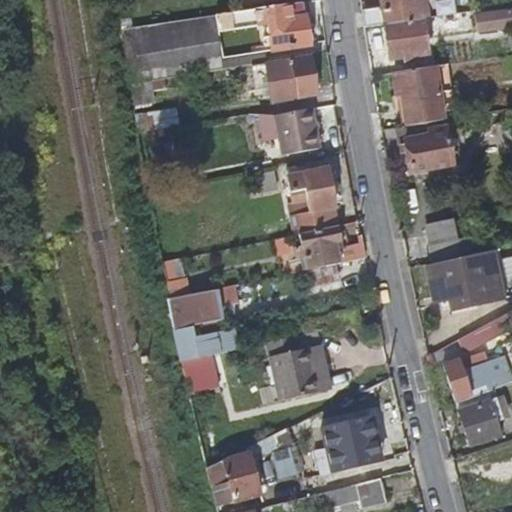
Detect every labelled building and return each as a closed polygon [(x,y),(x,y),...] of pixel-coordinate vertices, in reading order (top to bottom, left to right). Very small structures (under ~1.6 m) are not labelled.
[(362,11),(364,28),(385,24),(421,18),(418,0),(381,0),(383,7),(362,11)] [(289,20),(287,5),(214,16),(215,26),(240,22),(242,26),(268,24),(271,51),(308,45),(304,18),(289,20)] [(511,9),(476,14),(478,30),(511,24),(511,9)] [(148,82),(222,69),(220,58),(215,26),(214,16),(122,31),(131,85),(148,82)] [(428,53),(423,18),(421,18),(385,24),(391,59),(428,53)] [(222,69),(267,61),(265,50),(220,58),(222,69)] [(277,62),(283,101),(316,95),(310,56),(277,62)] [(270,104),(283,101),(277,62),(262,64),(269,98),(270,104)] [(263,99),(269,98),(262,64),(247,67),(251,90),(261,89),(263,99)] [(443,110),(436,67),(394,74),(397,96),(403,95),(405,107),(417,106),(419,115),(443,110)] [(131,85),(134,104),(152,102),(148,82),(131,85)] [(318,155),(311,108),(272,115),(281,161),(318,155)] [(136,118),(139,135),(178,129),(174,111),(136,118)] [(446,129),(429,132),(429,137),(405,142),(410,172),(451,166),(446,129)] [(311,214),(336,209),(328,168),(288,177),(293,203),(308,199),(311,214)] [(258,191),(276,187),(274,172),(255,175),(258,191)] [(299,234),(340,226),(336,209),(311,214),(308,199),(293,203),(299,234)] [(435,263),(461,257),(453,219),(426,225),(435,263)] [(306,271),(341,264),(337,243),(343,241),(340,226),(299,234),(306,271)] [(504,296),(494,250),(461,257),(435,263),(426,265),(433,300),(450,297),(452,309),(504,296)] [(344,279),(341,264),(306,271),(310,287),(344,279)] [(171,299),(179,298),(189,295),(186,280),(169,284),(171,299)] [(185,328),(222,321),(216,290),(189,295),(179,298),(185,328)] [(492,323),(460,340),(465,350),(498,334),(492,323)] [(176,341),(180,362),(229,351),(225,331),(176,341)] [(296,353),(293,338),(264,344),(275,404),(316,395),(305,351),(296,353)] [(318,347),(305,351),(316,395),(328,393),(318,347)] [(443,367),(455,407),(489,394),(496,390),(488,364),(472,369),(470,363),(459,366),(458,362),(443,367)] [(489,394),(455,407),(468,448),(500,438),(495,423),(503,419),(496,400),(491,401),(489,394)] [(285,430),(205,469),(215,508),(258,496),(253,477),(267,474),(263,458),(290,443),(285,430)] [(379,480),(398,475),(394,457),(366,465),(370,482),(379,480)] [(370,482),(324,494),(328,509),(357,499),(360,509),(385,504),(379,480),(370,482)]
